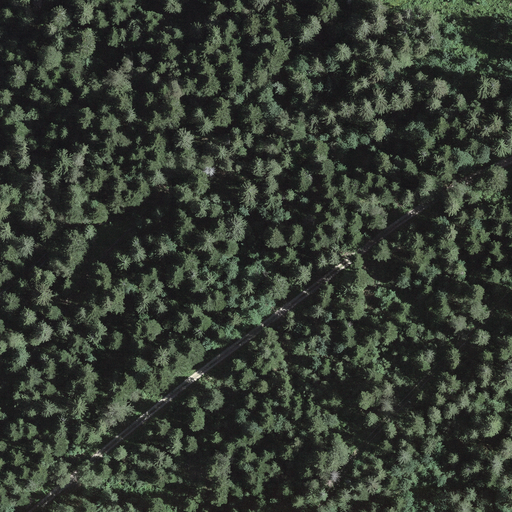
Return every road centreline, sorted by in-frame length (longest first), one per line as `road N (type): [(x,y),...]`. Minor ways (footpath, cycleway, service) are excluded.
road 1 (track): [(511,156),(436,194),(290,301),(31,511)]
road 2 (track): [(511,300),(443,361),(318,511)]
road 3 (track): [(168,196),(91,223),(0,298)]
